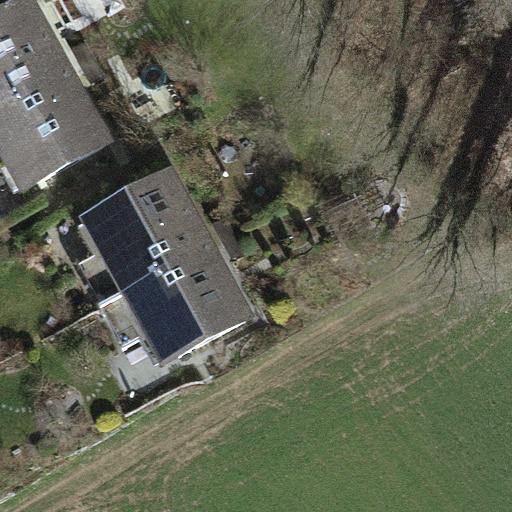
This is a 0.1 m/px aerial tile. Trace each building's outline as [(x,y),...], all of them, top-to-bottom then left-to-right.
[(0,113),(67,77),(28,7),(0,22),(0,113)] [(85,46),(74,52),(91,84),(102,78),(85,46)] [(67,77),(0,113),(0,167),(8,163),(24,192),(105,147),(67,77)] [(101,310),(208,252),(169,181),(89,224),(104,254),(78,268),(101,310)] [(226,220),(216,226),(234,259),(244,253),(226,220)] [(246,321),(208,252),(101,310),(123,351),(149,336),(165,365),(246,321)]
